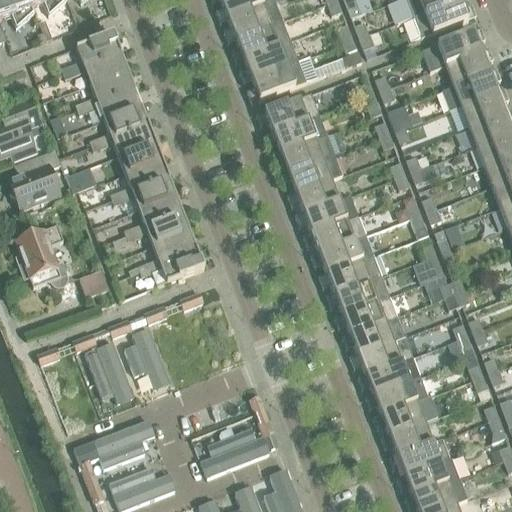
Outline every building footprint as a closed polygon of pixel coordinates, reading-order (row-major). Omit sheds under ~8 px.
[(34,17),(32,12),(27,0),(0,0),(0,24),(10,20),(15,34),(34,17)] [(27,0),(32,12),(42,8),(48,21),(67,4),(64,0),(27,0)] [(76,0),(80,9),(90,0),(76,0)] [(227,24),(263,10),(274,6),(271,0),(229,0),(219,4),(227,24)] [(322,0),(326,9),(337,5),(334,0),(322,0)] [(352,0),(350,0),(342,3),(347,15),(357,11),(352,0)] [(457,0),(409,0),(405,2),(413,22),(459,4),(457,0)] [(421,43),(468,25),(459,4),(413,22),(421,43)] [(337,5),(326,9),(331,21),(341,17),(337,5)] [(235,44),(271,30),(282,26),(274,6),(263,10),(227,24),(235,44)] [(243,64),(278,51),(290,46),(282,26),(271,30),(235,44),(243,64)] [(358,43),(368,39),(363,27),(353,31),(358,43)] [(341,46),(351,42),(346,30),(336,34),(341,46)] [(47,31),(40,33),(46,47),(52,44),(47,31)] [(444,72),(480,58),(472,37),(436,51),(444,72)] [(71,70),(75,81),(85,77),(83,72),(120,57),(113,38),(76,53),(81,66),(71,70)] [(368,39),(358,43),(362,55),(373,51),(368,39)] [(351,42),(341,46),(345,58),(356,54),(351,42)] [(250,84),(286,71),(298,66),(290,46),(278,51),(243,64),(250,84)] [(120,57),(83,72),(85,77),(90,90),(127,75),(120,57)] [(341,63),(346,73),(361,67),(357,57),(341,63)] [(444,72),(452,92),(488,78),(480,58),(444,72)] [(259,106),(294,92),(306,88),(298,66),(286,71),(250,84),(259,106)] [(75,81),(71,70),(60,74),(64,85),(75,81)] [(97,108),(134,93),(127,75),(90,90),(95,102),(85,106),(89,117),(99,113),(97,108)] [(452,92),(460,112),(496,98),(488,78),(452,92)] [(379,97),(389,93),(384,81),(374,85),(379,97)] [(362,103),(373,99),(368,87),(358,91),(362,103)] [(97,108),(99,113),(104,126),(141,111),(134,93),(97,108)] [(389,93),(379,97),(383,109),(394,105),(389,93)] [(460,112),(468,132),(504,118),(496,98),(460,112)] [(310,99),(263,117),(271,138),(318,120),(310,99)] [(373,99),(362,103),(367,115),(378,111),(373,99)] [(0,128),(0,164),(10,161),(12,167),(37,158),(31,143),(44,137),(41,128),(31,103),(6,113),(11,124),(0,128)] [(89,117),(85,106),(74,110),(78,121),(89,117)] [(111,144),(148,129),(141,111),(104,126),(109,139),(99,142),(103,153),(113,149),(111,144)] [(468,132),(475,152),(511,138),(504,118),(468,132)] [(279,158),(315,145),(326,140),(318,120),(271,138),(279,158)] [(394,137),(405,133),(400,121),(390,125),(394,137)] [(378,143),(389,139),(384,128),(373,132),(378,143)] [(111,144),(113,149),(117,162),(155,147),(148,129),(111,144)] [(405,133),(394,137),(399,149),(409,145),(405,133)] [(475,152),(483,172),(511,161),(511,140),(511,138),(475,152)] [(389,139),(378,143),(383,155),(393,151),(389,139)] [(326,140),(315,145),(279,158),(287,179),(334,161),(326,140)] [(103,153),(99,142),(88,146),(92,157),(103,153)] [(155,147),(117,162),(124,180),(162,165),(155,147)] [(55,155),(32,163),(36,175),(8,185),(12,196),(9,202),(15,205),(19,215),(59,200),(48,171),(59,167),(55,155)] [(295,199),(330,185),(341,181),(334,161),(287,179),(295,199)] [(511,161),(483,172),(491,192),(511,184),(511,161)] [(410,178),(420,174),(416,162),(405,166),(410,178)] [(119,196),(123,207),(133,203),(131,198),(169,183),(162,165),(124,180),(129,192),(119,196)] [(394,184),(404,180),(400,168),(389,172),(394,184)] [(436,181),(432,169),(430,170),(420,174),(425,185),(436,181)] [(420,174),(410,178),(414,190),(425,186),(420,174)] [(76,178),(66,182),(65,182),(69,193),(80,189),(76,178)] [(404,180),(394,184),(398,196),(409,192),(404,180)] [(138,215),(176,201),(169,183),(131,198),(133,203),(138,215)] [(511,184),(491,192),(499,213),(511,207),(511,184)] [(338,205),(330,185),(295,199),(302,219),(338,205)] [(123,207),(119,196),(109,200),(113,211),(123,207)] [(145,233),(182,219),(176,201),(138,215),(143,228),(133,232),(137,242),(147,238),(145,233)] [(310,239),(346,225),(357,221),(349,201),(338,205),(302,219),(310,239)] [(425,218),(436,214),(431,202),(421,206),(425,218)] [(511,207),(499,213),(507,233),(511,231),(511,207)] [(409,224),(420,220),(415,208),(405,212),(409,224)] [(436,214),(425,218),(430,230),(440,226),(436,214)] [(182,219),(145,233),(147,238),(152,251),(189,237),(182,219)] [(420,220),(409,224),(414,236),(424,232),(420,220)] [(318,259),(354,245),(365,241),(357,221),(346,225),(310,239),(318,259)] [(55,270),(48,252),(62,246),(57,231),(15,247),(22,266),(18,267),(25,285),(29,284),(33,293),(50,287),(51,288),(52,289),(53,291),(54,291),(56,292),(57,292),(58,292),(60,292),(61,292),(63,290),(64,289),(65,287),(66,286),(66,284),(66,283),(66,281),(61,268),(55,270)] [(137,242),(133,232),(123,236),(127,246),(137,242)] [(159,269),(196,255),(189,237),(152,251),(157,264),(147,268),(151,278),(161,274),(159,269)] [(441,259),(452,255),(447,243),(436,247),(441,259)] [(362,265),(354,245),(318,259),(326,279),(362,265)] [(420,253),(425,265),(435,261),(431,249),(420,253)] [(196,255),(159,269),(161,274),(151,278),(156,292),(204,274),(196,255)] [(452,255),(441,259),(446,271),(456,267),(452,255)] [(334,300),(370,286),(381,282),(373,261),(362,265),(326,279),(334,300)] [(435,261),(425,265),(430,277),(440,273),(435,261)] [(151,278),(147,268),(137,272),(141,282),(151,278)] [(86,303),(108,294),(100,275),(78,284),(86,303)] [(341,320),(377,306),(389,302),(381,282),(370,286),(334,300),(341,320)] [(459,284),(449,288),(454,300),(464,296),(459,284)] [(449,288),(446,289),(439,292),(443,304),(454,300),(449,288)] [(464,296),(454,300),(458,312),(469,308),(464,296)] [(198,298),(180,306),(183,315),(202,308),(198,298)] [(454,300),(443,304),(448,316),(458,312),(454,300)] [(349,340),(385,326),(396,322),(389,302),(377,306),(341,320),(349,340)] [(162,312),(144,320),(147,329),(166,322),(162,312)] [(357,360),(393,347),(404,342),(396,322),(385,326),(349,340),(357,360)] [(472,339),(482,335),(478,323),(467,327),(472,339)] [(127,326),(108,333),(112,343),(130,335),(127,326)] [(456,345),(467,341),(462,330),(451,334),(456,345)] [(149,332),(133,338),(137,347),(124,352),(134,380),(147,375),(154,393),(170,387),(149,332)] [(482,335),(472,339),(477,351),(487,347),(482,335)] [(91,340),(72,347),(76,356),(95,349),(91,340)] [(467,341),(456,345),(461,357),(471,353),(467,341)] [(365,381),(401,367),(412,362),(404,342),(393,347),(357,360),(365,381)] [(59,363),(55,354),(37,361),(40,370),(59,363)] [(488,379),(498,375),(494,363),(483,367),(488,379)] [(408,387),(401,367),(365,381),(373,401),(408,387)] [(472,386),(482,381),(478,370),(467,374),(472,386)] [(498,375),(488,379),(492,391),(503,387),(498,375)] [(482,381),(472,386),(476,398),(487,394),(482,381)] [(416,407),(408,387),(373,401),(380,421),(416,407)] [(258,402),(249,406),(256,424),(265,420),(258,402)] [(503,420),(511,416),(511,411),(509,404),(499,408),(503,420)] [(424,427),(416,407),(380,421),(388,441),(424,427)] [(487,426),(498,422),(493,410),(483,414),(487,426)] [(511,416),(503,420),(508,432),(511,430),(511,416)] [(263,442),(273,439),(265,420),(256,424),(263,442)] [(498,422),(487,426),(492,438),(503,434),(498,422)] [(94,445),(104,472),(148,456),(144,444),(155,440),(149,425),(94,445)] [(432,448),(424,427),(388,441),(396,462),(432,448)] [(200,464),(207,484),(269,460),(257,429),(208,449),(212,460),(200,464)] [(273,439),(263,442),(268,455),(277,451),(273,439)] [(404,482),(440,468),(449,464),(441,444),(432,448),(396,462),(404,482)] [(503,466),(511,462),(511,459),(509,451),(498,455),(503,466)] [(511,462),(503,466),(507,479),(511,476),(511,462)] [(412,502),(447,488),(458,484),(450,464),(449,464),(440,468),(404,482),(412,502)] [(89,468),(79,471),(86,490),(96,486),(89,468)] [(153,470),(110,487),(119,511),(127,511),(176,494),(169,477),(158,481),(153,470)] [(264,499),(269,511),(300,511),(286,474),(271,480),(277,495),(264,499)] [(415,511),(445,511),(455,508),(466,504),(458,484),(447,488),(412,502),(415,511)] [(86,490),(94,508),(103,505),(96,486),(86,490)] [(258,511),(251,491),(236,496),(241,510),(235,511),(258,511)]
